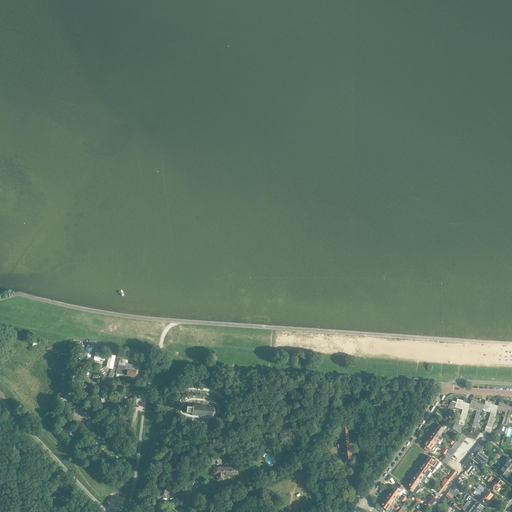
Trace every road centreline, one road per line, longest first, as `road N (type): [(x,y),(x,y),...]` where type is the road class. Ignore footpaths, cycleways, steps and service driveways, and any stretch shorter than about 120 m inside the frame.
road 1 (residential): [(511,393),(444,388),(362,501)]
road 2 (unclassified): [(109,511),(0,404)]
